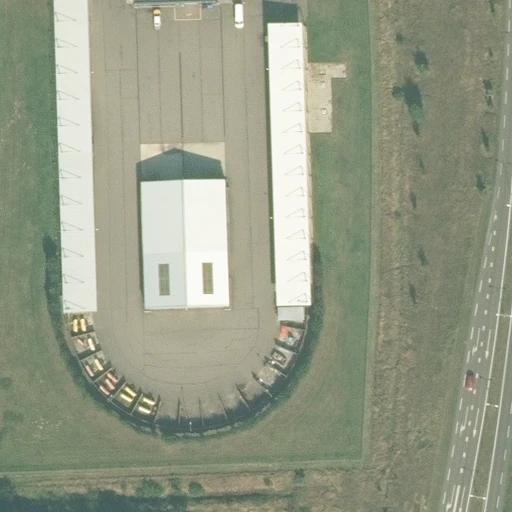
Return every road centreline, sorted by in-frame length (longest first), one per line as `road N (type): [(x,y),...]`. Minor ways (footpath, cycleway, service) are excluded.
road 1 (tertiary): [(511,126),(491,328),(459,511)]
road 2 (tertiary): [(490,511),(511,370)]
